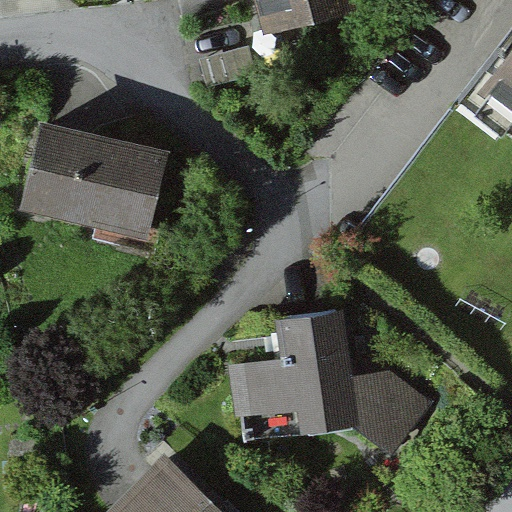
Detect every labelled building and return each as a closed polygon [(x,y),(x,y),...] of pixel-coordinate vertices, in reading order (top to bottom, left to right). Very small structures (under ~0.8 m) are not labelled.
[(355,0),(261,0),(268,27),(357,5),(355,0)] [(511,66),(488,99),(511,116),(511,66)] [(45,127),(28,200),(145,227),(162,154),(45,127)] [(241,412),(302,403),(305,424),(354,418),(390,447),(423,400),(388,374),(347,378),(337,313),(284,319),(285,332),(274,333),(277,360),(236,365),(241,412)] [(222,511),(168,458),(114,511),(222,511)]
